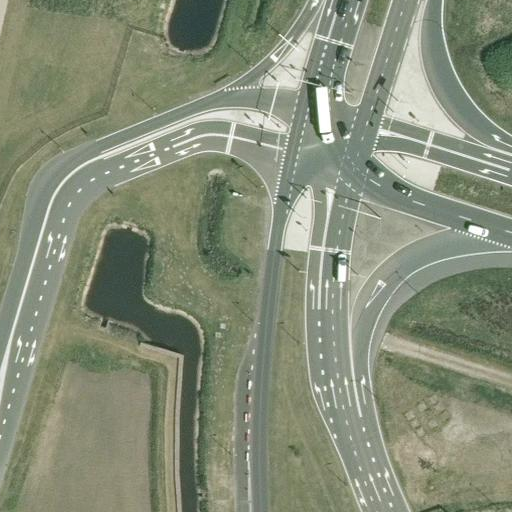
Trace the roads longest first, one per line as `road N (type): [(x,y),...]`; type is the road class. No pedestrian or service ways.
road 1 (unclassified): [(0,456),(72,213),(87,193),(201,143),(288,161)]
road 2 (unclassified): [(222,101),(97,146),(48,175),(0,338)]
road 3 (unclassified): [(288,161),(266,300),(259,511)]
road 4 (motorway): [(333,341),(401,265),(496,228)]
road 5 (motorway): [(511,147),(453,105),(429,35),(434,0)]
road 6 (unclassified): [(376,511),(349,439),(333,341)]
road 7 (unclassified): [(333,341),(335,251),(349,180)]
road 8 (primary): [(343,0),(297,29),(222,101)]
road 9 (motorway): [(349,180),(496,228)]
road 10 (motorway): [(511,151),(460,148),(368,119)]
road 11 (primary): [(368,119),(404,0)]
